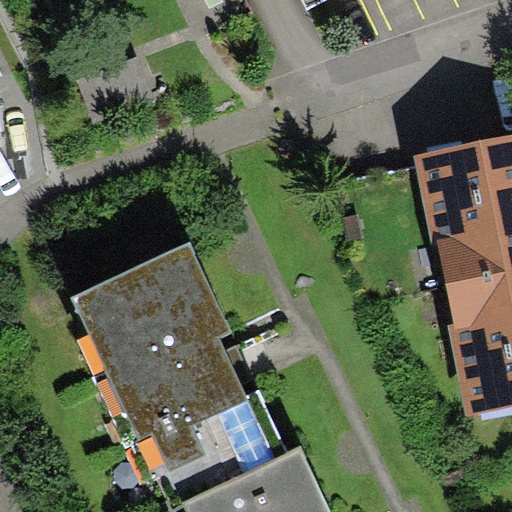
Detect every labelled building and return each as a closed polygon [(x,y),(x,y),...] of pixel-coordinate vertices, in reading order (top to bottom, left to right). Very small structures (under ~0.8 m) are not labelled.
[(241,0),(180,0),(196,30),(245,6),(241,0)] [(137,97),(122,53),(64,72),(78,116),(137,97)] [(511,138),(421,156),(469,411),(511,402),(511,138)] [(189,240),(69,296),(172,511),(173,511),(186,506),(278,466),(217,338),(232,331),(189,240)] [(278,466),(186,506),(188,511),(323,511),(297,457),(278,466)]
